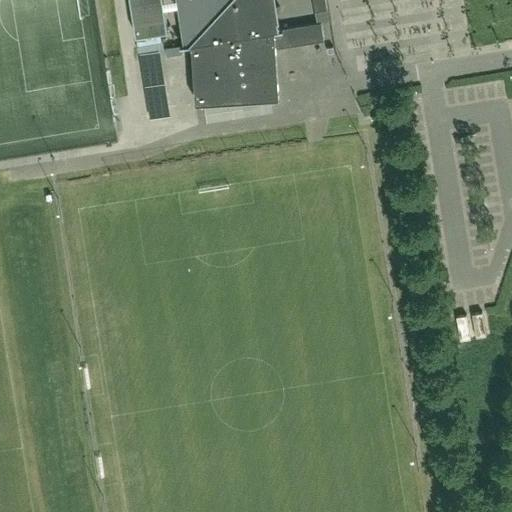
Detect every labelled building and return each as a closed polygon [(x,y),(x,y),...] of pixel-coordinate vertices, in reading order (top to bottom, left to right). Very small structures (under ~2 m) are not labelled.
[(168,30),(163,0),(130,0),(136,35),(168,30)] [(279,97),(275,30),(283,29),(283,27),(279,28),(277,15),(280,7),(276,6),(274,0),(177,0),(183,35),(184,43),(180,44),(181,45),(192,43),(196,102),(205,101),(207,115),(244,109),(243,99),(279,97)] [(324,40),(321,22),(286,28),(289,46),(324,40)] [(486,336),(482,312),(472,314),(476,337),(486,336)] [(470,338),(466,315),(457,316),(461,340),(470,338)]
